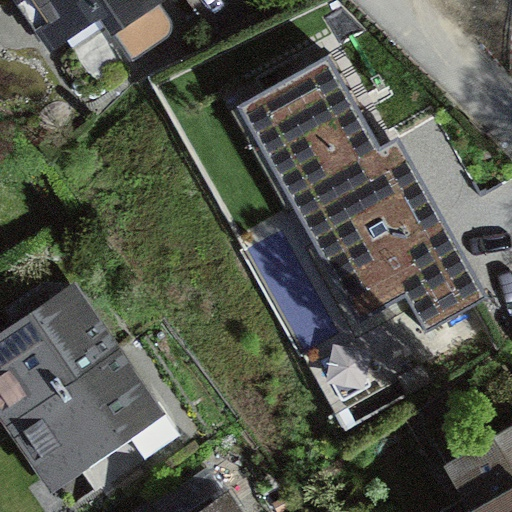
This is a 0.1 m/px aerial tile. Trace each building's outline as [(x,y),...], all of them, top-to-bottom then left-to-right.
[(19,0),(48,43),(83,19),(94,35),(145,0),(19,0)] [(426,330),(483,298),(394,139),(380,146),(328,53),(241,102),(362,318),(406,294),(426,330)] [(0,385),(20,415),(110,353),(73,299),(25,331),(3,346),(0,348),(0,385)] [(0,309),(0,341),(3,346),(25,331),(7,305),(0,309)] [(147,407),(110,353),(20,415),(57,470),(77,455),(100,440),(123,424),(145,458),(179,434),(157,400),(147,407)] [(462,511),(511,511),(511,423),(445,463),(471,507),(462,511)] [(100,440),(77,455),(95,482),(118,467),(100,440)] [(232,511),(225,501),(208,511),(232,511)]
